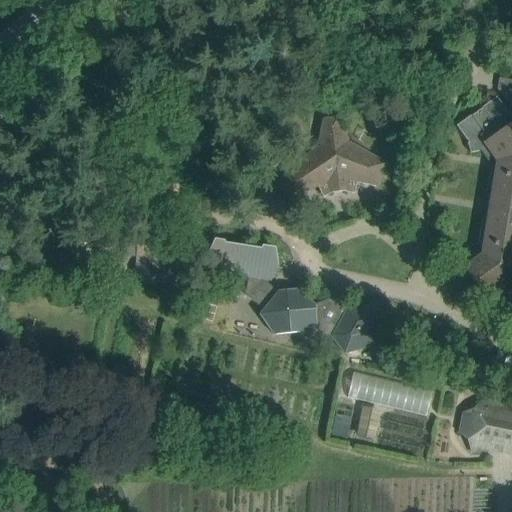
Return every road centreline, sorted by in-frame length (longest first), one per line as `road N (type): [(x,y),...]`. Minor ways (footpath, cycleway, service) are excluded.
road 1 (residential): [(511,0),(431,156),(422,271)]
road 2 (residential): [(432,303),(312,271),(324,239),(367,227),(382,231),(422,271)]
